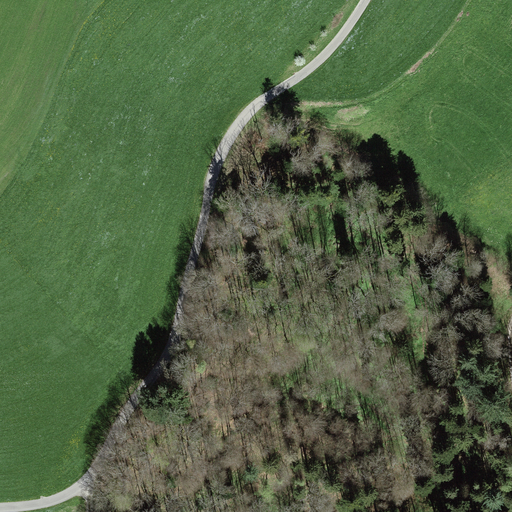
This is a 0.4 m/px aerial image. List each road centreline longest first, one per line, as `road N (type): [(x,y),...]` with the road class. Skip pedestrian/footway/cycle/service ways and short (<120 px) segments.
road 1 (unclassified): [(0,507),(56,498),(98,464),(172,343),(211,180),(230,137),(257,103),(328,50),(365,0)]
road 2 (track): [(257,103),(511,282)]
